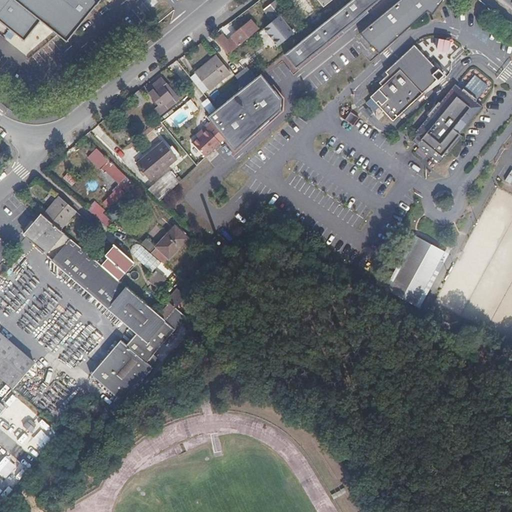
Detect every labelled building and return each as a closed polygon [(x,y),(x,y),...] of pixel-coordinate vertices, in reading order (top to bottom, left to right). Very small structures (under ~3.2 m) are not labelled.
[(0,0),(0,22),(26,43),(43,21),(70,42),(102,0),(0,0)] [(278,15),(288,8),(281,0),(274,0),(265,9),(274,19),(278,15)] [(348,0),(309,32),(284,53),(295,67),(376,0),(348,0)] [(395,0),(359,32),(378,52),(426,9),(430,13),(439,0),(395,0)] [(293,32),(278,15),(274,19),(263,28),(278,45),(293,32)] [(232,27),(215,40),(229,57),(236,51),(234,49),(258,29),(251,21),(236,33),(232,27)] [(388,124),(393,119),(395,121),(400,116),(399,115),(413,102),(415,103),(422,97),(421,95),(436,82),(437,83),(444,77),(437,69),(436,70),(414,45),(384,72),(387,75),(377,84),(380,88),(366,101),(388,124)] [(195,73),(208,89),(229,72),(216,56),(195,73)] [(236,77),(244,86),(255,77),(247,67),(241,72),(236,77)] [(244,86),(216,109),(210,114),(207,117),(211,122),(226,139),(234,150),(268,119),(268,118),(280,108),(280,97),(261,72),(255,77),(244,86)] [(152,108),(158,116),(179,99),(162,78),(148,89),(159,103),(152,108)] [(223,98),(226,100),(238,89),(230,80),(224,85),(225,86),(217,93),(220,97),(223,98)] [(462,88),(455,82),(440,101),(438,100),(427,113),(428,114),(413,134),(415,136),(411,140),(418,146),(426,153),(439,164),(463,135),(461,132),(482,105),(476,100),(478,97),(464,86),(462,88)] [(143,97),(137,91),(130,97),(136,103),(143,97)] [(190,99),(186,102),(194,111),(198,108),(190,99)] [(210,114),(216,109),(208,99),(202,104),(210,114)] [(344,118),(353,125),(359,116),(350,110),(344,118)] [(123,146),(130,139),(129,138),(140,129),(135,124),(126,132),(118,122),(112,127),(120,137),(117,139),(123,146)] [(207,156),(226,139),(211,122),(201,131),(202,133),(193,141),(207,156)] [(136,163),(149,179),(175,158),(162,142),(136,163)] [(422,159),(426,153),(418,146),(413,151),(422,159)] [(113,178),(120,171),(99,150),(90,159),(102,172),(105,169),(113,178)] [(126,191),(133,184),(120,171),(113,178),(117,182),(116,184),(117,185),(102,201),(108,207),(124,191),(121,189),(122,187),(126,191)] [(166,186),(170,190),(178,183),(173,179),(166,186)] [(148,189),(159,199),(167,192),(163,188),(156,182),(148,189)] [(59,196),(42,215),(59,229),(76,210),(59,196)] [(88,210),(102,223),(106,227),(108,229),(111,226),(100,215),(104,210),(95,202),(88,210)] [(118,338),(134,353),(136,350),(164,320),(138,297),(119,280),(102,265),(59,229),(42,215),(24,235),(129,326),(118,338)] [(156,246),(170,260),(190,240),(176,225),(156,246)] [(418,236),(387,289),(414,305),(445,252),(418,236)] [(0,257),(10,266),(20,255),(0,238),(0,257)] [(111,255),(102,265),(119,280),(134,263),(115,246),(109,252),(111,255)] [(0,364),(21,382),(36,363),(0,333),(0,364)] [(95,354),(117,372),(134,353),(118,338),(113,334),(95,354)] [(134,353),(117,372),(113,375),(121,382),(111,393),(113,395),(143,360),(134,353)] [(113,375),(117,372),(95,354),(92,357),(113,375)] [(108,382),(113,375),(92,357),(86,364),(108,382)] [(15,389),(21,382),(0,364),(0,375),(7,382),(15,389)] [(103,386),(108,382),(86,364),(83,368),(103,386)] [(162,375),(165,371),(157,366),(154,370),(162,375)] [(113,375),(108,382),(103,386),(111,393),(121,382),(113,375)] [(93,451),(98,445),(91,437),(94,434),(97,436),(100,433),(102,434),(105,431),(93,420),(83,430),(80,428),(75,433),(93,451)] [(70,463),(72,466),(76,469),(88,457),(84,453),(75,462),(73,460),(70,463)]
